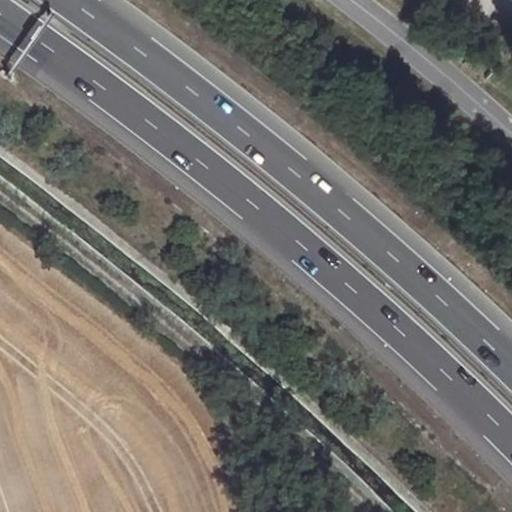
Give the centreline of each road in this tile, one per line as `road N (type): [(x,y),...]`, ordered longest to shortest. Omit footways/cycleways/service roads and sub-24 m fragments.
road 1 (trunk): [(0,13),(264,214),(511,439)]
road 2 (trunk): [(511,366),(298,174),(67,0)]
road 3 (unclassified): [(511,138),(345,0)]
